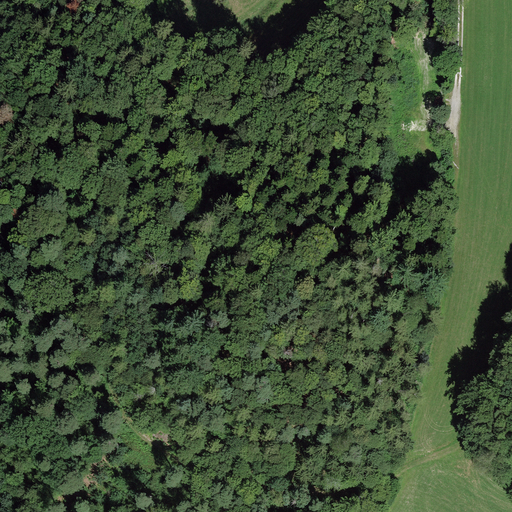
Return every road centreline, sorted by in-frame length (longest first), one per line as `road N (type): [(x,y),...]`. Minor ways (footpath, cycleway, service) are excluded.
road 1 (track): [(478,438),(358,492),(198,470),(131,427),(70,274),(68,170),(85,124),(99,110),(142,96),(211,94),(264,80),(307,50),(346,0)]
road 2 (track): [(460,0),(456,173),(442,300),(402,469)]
road 3 (track): [(511,335),(478,438),(511,481)]
